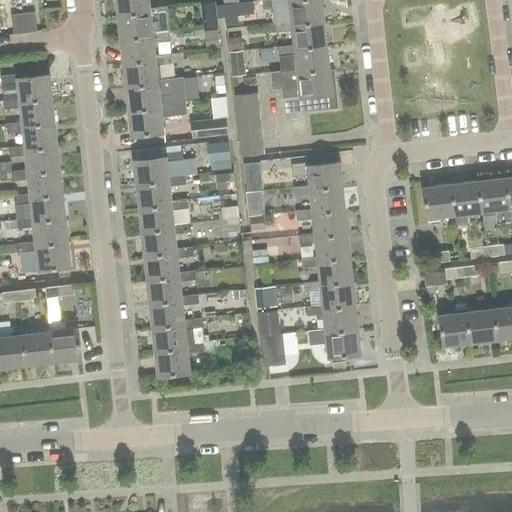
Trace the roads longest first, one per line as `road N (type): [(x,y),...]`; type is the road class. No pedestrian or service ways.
road 1 (residential): [(126,439),(83,32)]
road 2 (residential): [(126,439),(403,419)]
road 3 (residential): [(403,419),(374,181),(392,156)]
road 4 (residential): [(392,156),(373,0)]
road 5 (residential): [(492,0),(509,140)]
road 6 (residential): [(0,447),(126,439)]
